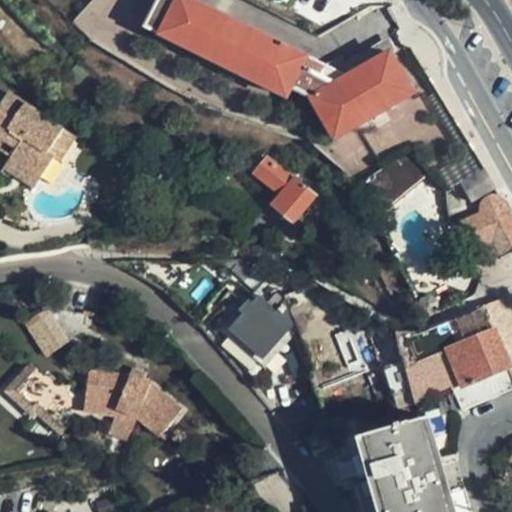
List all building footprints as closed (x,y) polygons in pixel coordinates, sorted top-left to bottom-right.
[(414,95),(389,55),(357,74),(350,64),(344,65),(342,61),(325,68),(187,0),(161,0),(149,29),(292,101),(297,92),(314,100),(338,140),(414,95)] [(357,74),(389,55),(383,44),(350,64),(357,74)] [(54,155),(68,131),(13,98),(0,120),(0,142),(10,148),(23,156),(18,165),(49,184),(63,160),(54,155)] [(83,139),(68,131),(54,155),(63,160),(69,164),(83,139)] [(0,165),(10,148),(0,142),(0,165)] [(410,157),(384,172),(365,188),(383,212),(408,193),(428,176),(410,157)] [(315,199),(269,161),(256,177),(283,198),(275,208),(284,215),(280,220),(288,227),(292,222),(295,224),(315,199)] [(49,184),(18,165),(11,175),(44,194),(49,184)] [(497,188),(486,171),(461,185),(463,187),(473,202),(497,188)] [(511,204),(506,191),(463,211),(487,262),(511,250),(511,204)] [(257,208),(229,195),(221,214),(249,227),(257,208)] [(242,260),(224,261),(261,298),(233,330),(263,358),(292,326),(285,302),(242,260)] [(70,281),(52,281),(53,297),(70,296),(70,281)] [(464,411),(511,390),(511,315),(505,299),(462,317),(426,332),(416,335),(407,333),(399,333),(406,352),(410,351),(415,365),(430,362),(441,391),(455,388),(464,411)] [(60,306),(37,320),(57,352),(79,339),(60,306)] [(37,358),(12,383),(37,409),(40,405),(64,429),(86,407),(37,358)] [(415,388),(407,361),(387,367),(397,394),(415,388)] [(131,372),(143,377),(146,370),(133,365),(131,372)] [(152,379),(143,377),(131,372),(90,368),(86,407),(118,412),(120,405),(140,411),(162,431),(171,421),(183,406),(152,379)] [(131,436),(140,411),(120,405),(118,412),(112,430),(131,436)] [(457,511),(431,418),(361,438),(382,511),(457,511)] [(171,421),(162,431),(167,435),(176,424),(171,421)] [(251,447),(239,433),(226,443),(239,457),(251,447)]
